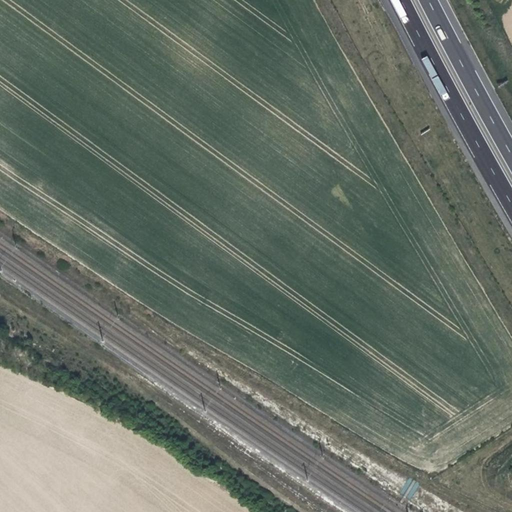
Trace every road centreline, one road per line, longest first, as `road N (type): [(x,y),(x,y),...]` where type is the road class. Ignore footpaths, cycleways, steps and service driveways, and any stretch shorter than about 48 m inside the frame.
road 1 (track): [(511,315),(320,0)]
road 2 (motorway): [(402,0),(511,203)]
road 3 (motorway): [(511,154),(430,0)]
